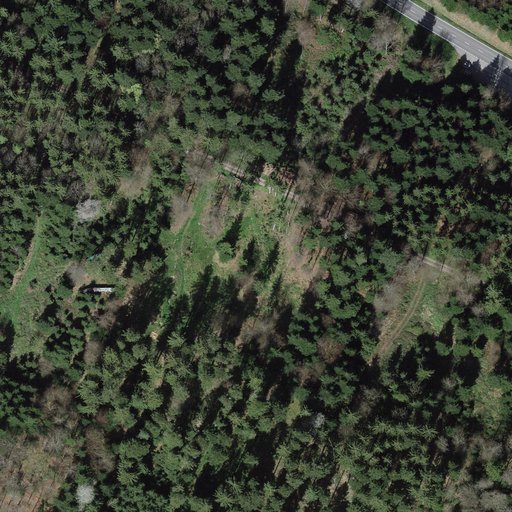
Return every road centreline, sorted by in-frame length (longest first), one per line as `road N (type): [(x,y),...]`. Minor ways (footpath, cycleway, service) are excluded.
road 1 (track): [(0,63),(511,299)]
road 2 (secondary): [(511,69),(394,0)]
